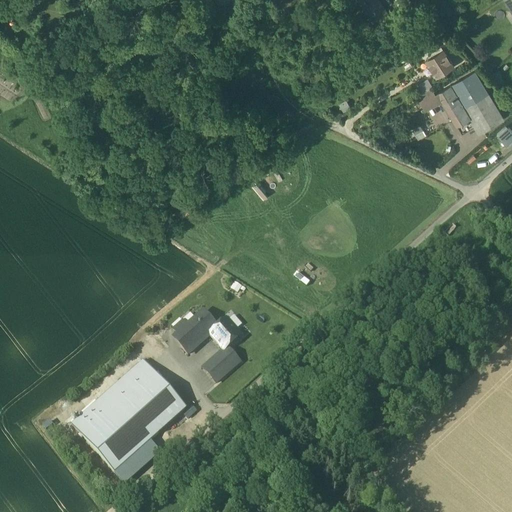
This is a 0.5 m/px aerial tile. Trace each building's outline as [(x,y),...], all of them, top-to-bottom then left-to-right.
[(377,0),(357,0),(374,25),(388,16),(377,0)] [(511,0),(503,0),(511,13),(511,0)] [(443,50),(434,55),(426,60),(436,76),(453,65),(443,50)] [(475,71),(450,86),(469,118),(473,126),(478,134),(503,119),(475,71)] [(469,118),(450,86),(434,95),(431,88),(423,93),(430,104),(441,98),(456,125),(469,118)] [(430,104),(423,93),(418,96),(424,107),(430,104)] [(469,118),(456,125),(461,134),(473,126),(469,118)] [(417,139),(425,134),(419,124),(411,129),(417,139)] [(511,131),(508,127),(497,136),(506,146),(511,140),(511,131)] [(233,284),(230,291),(237,294),(240,287),(233,284)] [(186,328),(187,330),(179,338),(185,344),(180,348),(187,356),(209,337),(209,336),(216,330),(208,320),(209,319),(203,313),(186,328)] [(216,330),(209,336),(209,337),(223,353),(227,349),(227,350),(235,343),(232,339),(238,334),(226,321),(216,330)] [(182,323),(174,331),(179,338),(187,330),(186,328),(182,323)] [(225,355),(215,364),(213,361),(203,370),(216,385),(240,364),(227,350),(227,349),(223,353),(225,355)] [(143,363),(106,395),(117,406),(153,374),(143,363)] [(117,406),(81,438),(114,475),(186,411),(153,374),(117,406)] [(106,395),(71,427),(81,438),(117,406),(106,395)]
